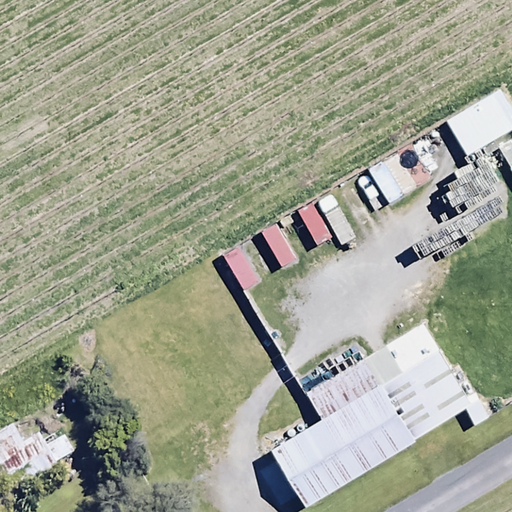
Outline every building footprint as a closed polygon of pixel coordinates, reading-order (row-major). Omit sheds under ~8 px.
[(511,134),(493,100),(445,126),(464,163),(511,136),(511,134)] [(511,150),(509,146),(496,154),(511,179),(511,150)] [(408,151),(368,177),(388,208),(428,182),(408,151)] [(305,511),(309,511),(465,416),(475,432),(489,423),(477,404),(484,400),(475,385),(460,394),(421,331),(368,364),(355,343),(320,365),(330,382),(323,387),(314,373),(296,384),(322,426),(271,457),(305,511)] [(18,430),(0,439),(0,478),(13,502),(59,476),(55,469),(76,458),(64,437),(44,448),(39,439),(27,446),(18,430)]
